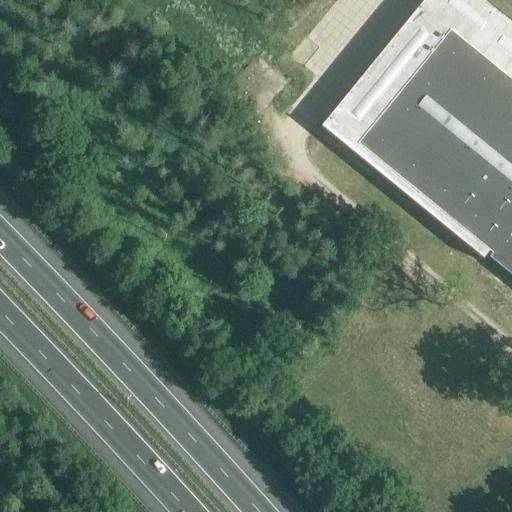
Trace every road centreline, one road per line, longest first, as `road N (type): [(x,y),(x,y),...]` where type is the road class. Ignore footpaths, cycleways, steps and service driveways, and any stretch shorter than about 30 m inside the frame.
road 1 (motorway): [(260,511),(0,237)]
road 2 (motorway): [(0,315),(188,511)]
